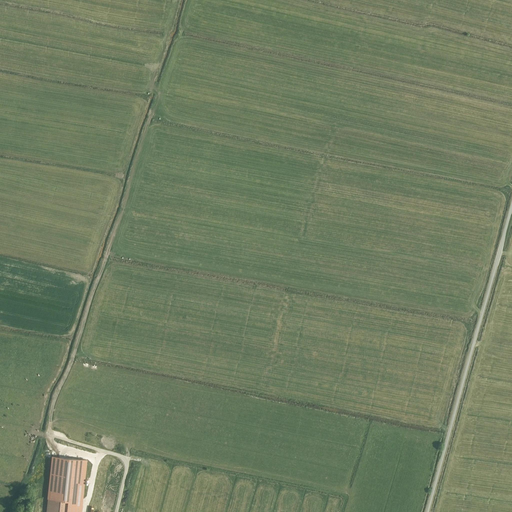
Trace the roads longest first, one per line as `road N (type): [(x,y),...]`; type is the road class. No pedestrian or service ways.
road 1 (track): [(115,511),(128,459),(48,429),(159,99),(150,81)]
road 2 (unclassified): [(427,511),(511,204)]
